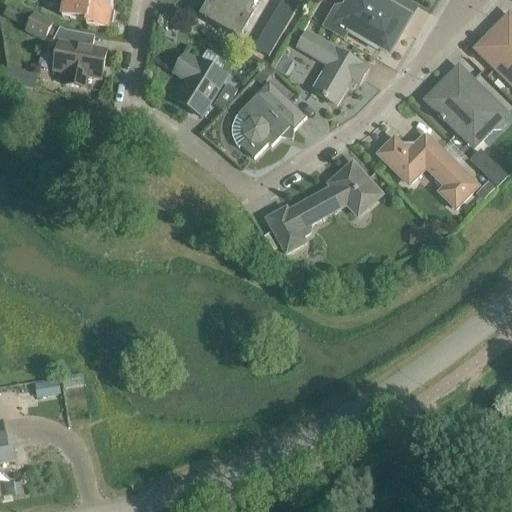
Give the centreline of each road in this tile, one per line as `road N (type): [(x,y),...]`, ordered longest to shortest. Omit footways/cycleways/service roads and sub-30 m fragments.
road 1 (residential): [(465,0),(351,142),(279,182),(235,190),(215,186),(130,127),(116,92),(156,0)]
road 2 (tertiary): [(86,511),(163,497),(255,462),(388,387),(511,297)]
